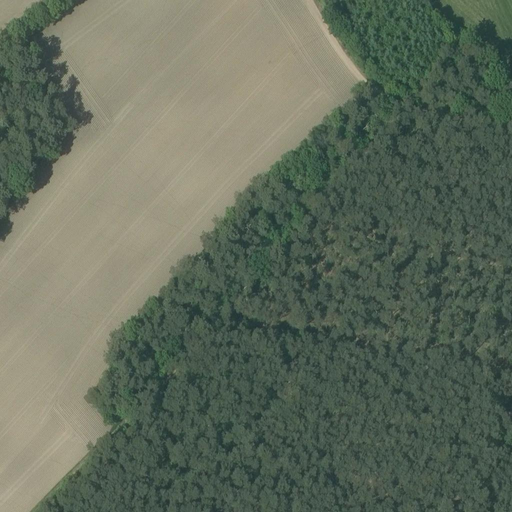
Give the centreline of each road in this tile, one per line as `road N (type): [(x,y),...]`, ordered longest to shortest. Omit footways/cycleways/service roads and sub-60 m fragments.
road 1 (track): [(123,422),(408,108)]
road 2 (track): [(408,108),(349,69),(302,0)]
road 3 (track): [(41,511),(123,422)]
